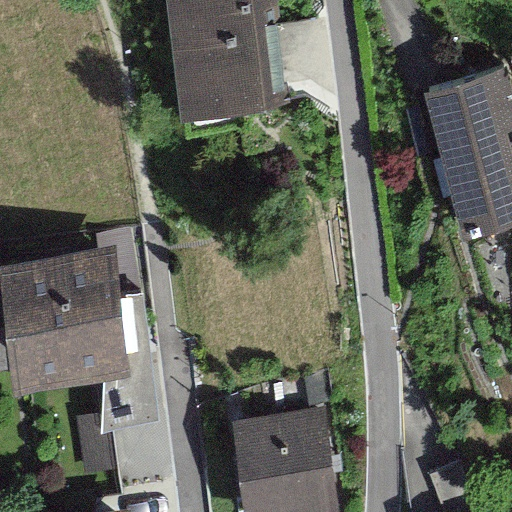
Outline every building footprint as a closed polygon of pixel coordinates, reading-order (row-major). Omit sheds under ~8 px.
[(277,0),(179,0),(197,133),(293,115),(277,0)] [(511,89),(507,71),(437,91),(481,242),(511,232),(511,89)] [(136,246),(8,261),(23,396),(152,381),(136,246)] [(349,511),(336,408),(247,420),(259,511),(349,511)] [(115,414),(79,418),(86,478),(122,474),(115,414)] [(150,511),(149,501),(52,511),(150,511)]
